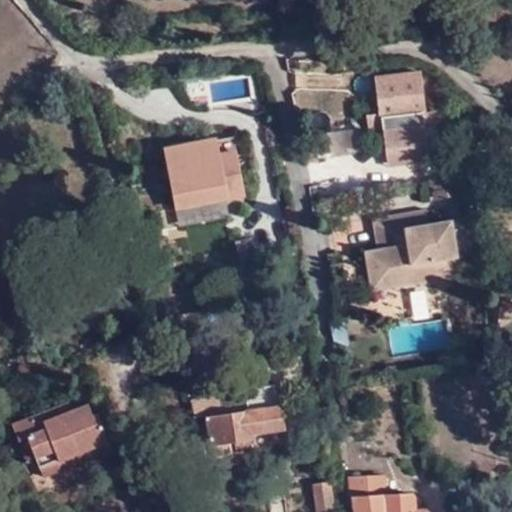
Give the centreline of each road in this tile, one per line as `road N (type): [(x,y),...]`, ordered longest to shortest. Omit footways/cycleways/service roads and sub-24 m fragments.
road 1 (residential): [(27,0),(87,59),(354,46)]
road 2 (unknown): [(321,354),(276,47)]
